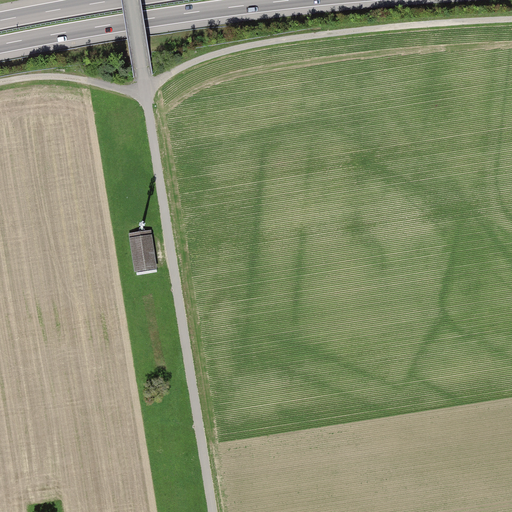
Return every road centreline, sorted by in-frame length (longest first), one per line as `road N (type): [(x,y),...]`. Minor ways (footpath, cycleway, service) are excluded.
road 1 (track): [(0,82),(67,77),(145,90),(242,46),(511,20)]
road 2 (track): [(213,511),(131,0)]
road 3 (motorway): [(0,44),(295,0)]
